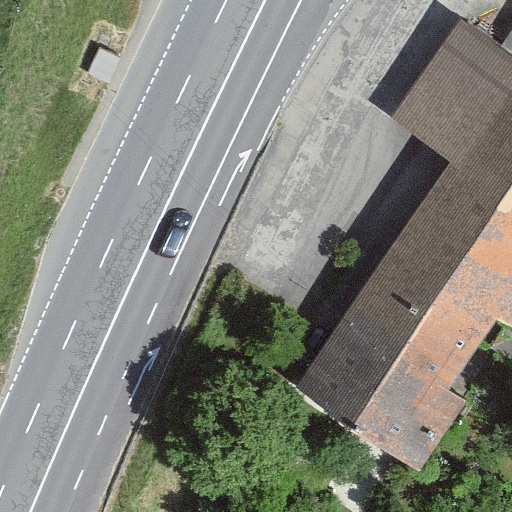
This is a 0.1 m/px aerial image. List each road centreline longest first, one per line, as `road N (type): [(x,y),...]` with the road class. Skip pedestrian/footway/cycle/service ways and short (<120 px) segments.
road 1 (tertiary): [(124,256),(323,0)]
road 2 (primary): [(124,256),(12,511)]
road 3 (primary): [(217,61),(124,256)]
